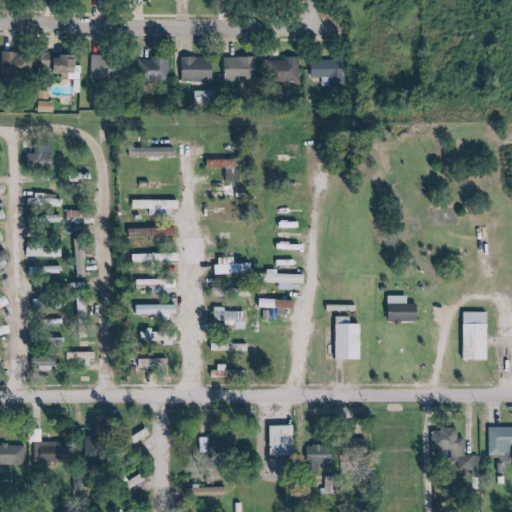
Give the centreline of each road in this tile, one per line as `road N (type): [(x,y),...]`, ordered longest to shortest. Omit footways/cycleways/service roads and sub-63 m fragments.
road 1 (residential): [(112,396),(103,163),(93,137),(71,128),(28,130),(15,139),(20,396)]
road 2 (residential): [(511,34),(0,18)]
road 3 (residential): [(511,394),(0,396)]
road 4 (residential): [(198,395),(192,153)]
road 5 (residential): [(297,395),(326,171)]
